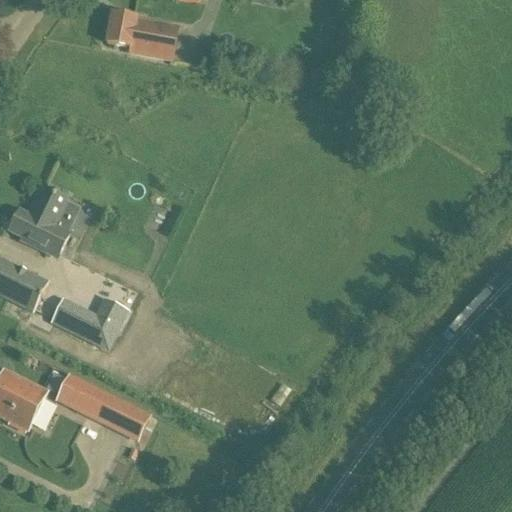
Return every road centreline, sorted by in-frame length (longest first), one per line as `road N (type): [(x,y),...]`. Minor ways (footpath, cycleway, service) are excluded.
road 1 (primary): [(329,511),(443,360),(511,288)]
road 2 (unclassified): [(420,511),(511,405)]
